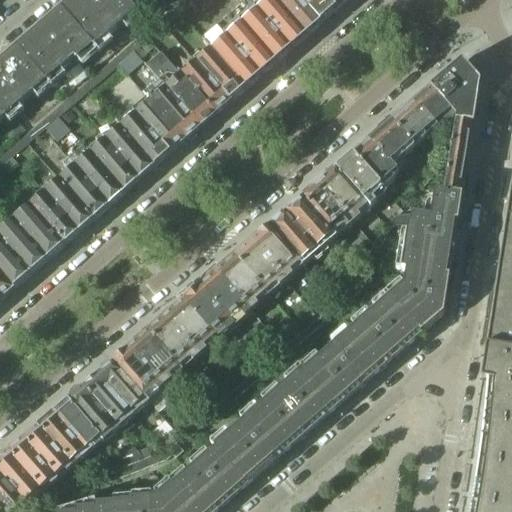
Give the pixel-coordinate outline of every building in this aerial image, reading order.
[(136,14),(123,0),(75,0),(61,13),(92,49),(94,51),(136,14)] [(307,37),(274,0),(249,0),(248,1),(292,50),(307,37)] [(322,24),(301,0),(274,0),(307,37),(322,24)] [(337,11),(327,0),(301,0),(322,24),(337,11)] [(327,0),(337,11),(349,0),(327,0)] [(292,50),(248,1),(233,14),(277,63),(292,50)] [(58,119),(73,106),(120,66),(135,53),(149,40),(177,16),(172,11),(0,159),(0,169),(2,168),(12,159),(44,131),(58,119)] [(92,49),(61,13),(33,37),(62,71),(74,61),(76,63),(92,49)] [(277,63),(233,14),(218,27),(262,76),(277,63)] [(262,76),(218,27),(203,40),(213,51),(247,89),(262,76)] [(62,71),(33,37),(18,50),(47,84),(62,71)] [(149,40),(135,53),(142,61),(148,56),(147,55),(156,47),(149,40)] [(47,84),(18,50),(0,65),(0,87),(18,109),(32,96),(32,97),(47,84)] [(247,89),(213,51),(197,64),(232,103),(247,89)] [(135,53),(120,66),(128,75),(143,63),(142,61),(135,53)] [(232,103),(197,64),(182,77),(216,116),(232,103)] [(457,66),(430,89),(457,119),(456,123),(473,126),(479,84),(465,67),(457,66)] [(216,116),(182,77),(173,85),(166,76),(160,82),(201,130),(216,116)] [(201,130),(160,82),(154,87),(161,95),(152,103),(186,143),(201,130)] [(18,109),(0,87),(0,115),(4,120),(2,122),(17,139),(24,132),(10,115),(18,109)] [(430,89),(413,104),(437,132),(443,126),(454,128),(455,129),(456,123),(457,119),(430,89)] [(186,143),(152,103),(136,117),(171,156),(186,143)] [(413,104),(391,124),(414,151),(437,132),(413,104)] [(171,156),(136,117),(121,130),(155,169),(171,156)] [(58,119),(44,131),(54,143),(68,131),(58,119)] [(462,198),(467,162),(473,126),(456,123),(455,129),(454,128),(452,141),(449,159),(443,195),(462,198)] [(391,124),(369,143),(393,170),(414,151),(391,124)] [(155,169),(121,130),(105,143),(139,183),(155,169)] [(139,183),(105,143),(90,156),(125,196),(139,183)] [(369,143),(353,157),(384,193),(396,183),(394,180),(398,176),(393,170),(369,143)] [(74,157),(69,162),(109,209),(125,196),(90,156),(81,164),(74,157)] [(353,157),(336,171),(368,208),(370,211),(377,205),(374,202),(384,193),(353,157)] [(12,159),(2,168),(9,176),(19,167),(12,159)] [(109,209),(69,162),(63,166),(70,174),(60,182),(94,222),(109,209)] [(336,171),(319,186),(353,226),(360,220),(357,217),(368,208),(336,171)] [(94,222),(60,182),(45,195),(80,235),(94,222)] [(511,185),(509,202),(486,346),(511,349),(511,185)] [(319,186),(303,200),(334,237),(344,228),(347,231),(353,226),(319,186)] [(458,224),(462,198),(443,195),(437,194),(434,198),(432,205),(428,205),(426,208),(424,219),(458,224)] [(45,195),(30,209),(64,248),(80,235),(45,195)] [(334,237),(303,200),(299,204),(297,202),(290,209),(291,210),(286,215),(320,255),(337,240),(334,237)] [(64,248),(30,209),(14,222),(48,262),(64,248)] [(320,255),(286,215),(279,220),(278,219),(270,225),(272,227),(269,229),(301,266),(303,269),(320,255)] [(396,227),(407,228),(413,216),(397,217),(384,227),(359,275),(351,283),(357,288),(365,281),(390,230),(396,227)] [(458,224),(424,219),(413,217),(408,229),(404,254),(452,261),(458,224)] [(48,262),(14,222),(0,234),(0,240),(31,277),(48,262)] [(252,244),(253,246),(286,284),(292,278),(290,275),(301,266),(269,229),(252,244)] [(31,277),(0,240),(0,275),(14,292),(31,277)] [(286,284),(253,246),(252,244),(235,259),(266,296),(277,287),(279,290),(286,284)] [(350,257),(361,269),(366,259),(357,250),(350,257)] [(443,317),(452,261),(404,254),(401,273),(406,273),(403,287),(390,299),(422,335),(443,317)] [(255,305),(266,296),(235,259),(217,274),(251,314),(258,308),(255,305)] [(217,274),(200,289),(232,326),(242,317),(245,320),(251,314),(217,274)] [(0,304),(14,292),(0,275),(0,304)] [(234,402),(304,342),(340,310),(344,314),(356,304),(352,300),(360,293),(355,288),(222,403),(230,412),(237,406),(234,402)] [(200,289),(183,304),(215,341),(224,333),(227,335),(234,328),(232,326),(200,289)] [(422,335),(390,299),(334,348),(366,384),(422,335)] [(166,319),(168,321),(200,358),(206,352),(204,350),(215,341),(183,304),(166,319)] [(200,358),(168,321),(166,319),(149,334),(150,336),(180,370),(190,362),(192,364),(200,358)] [(188,380),(180,370),(150,336),(149,334),(131,349),(133,351),(165,388),(171,383),(177,389),(188,380)] [(511,488),(511,349),(486,346),(483,368),(481,378),(481,380),(487,381),(480,450),(474,483),(511,488)] [(304,373),(304,374),(336,410),(366,384),(334,348),(304,373)] [(176,401),(165,388),(133,351),(131,349),(115,363),(116,365),(146,400),(150,405),(159,415),(176,401)] [(146,400),(116,365),(115,363),(111,366),(106,367),(102,370),(101,375),(99,376),(132,414),(141,406),(143,408),(145,409),(150,405),(146,400)] [(336,410),(304,374),(304,373),(302,372),(243,423),(276,461),(336,410)] [(99,376),(84,389),(118,429),(128,420),(131,424),(136,420),(132,414),(99,376)] [(226,388),(213,400),(219,406),(232,394),(226,388)] [(118,429),(84,389),(81,392),(76,393),(72,396),(70,402),(69,403),(102,441),(103,442),(113,434),(116,437),(122,433),(118,429)] [(69,403),(54,416),(90,458),(96,453),(92,449),(102,441),(69,403)] [(54,416),(39,429),(72,467),(81,459),(84,463),(90,458),(54,416)] [(276,461),(243,423),(213,450),(214,452),(215,452),(246,488),(276,461)] [(190,440),(198,433),(199,433),(194,427),(185,434),(190,440)] [(39,429),(24,442),(57,480),(66,472),(69,476),(75,471),(72,467),(39,429)] [(164,452),(180,439),(173,431),(157,444),(164,452)] [(24,442),(9,455),(41,493),(51,484),(55,488),(60,483),(57,480),(24,442)] [(176,444),(168,451),(71,490),(75,499),(166,462),(172,456),(176,460),(183,453),(176,444)] [(143,460),(135,450),(115,458),(117,460),(100,468),(104,476),(143,460)] [(218,511),(246,488),(215,452),(214,452),(173,487),(194,511),(218,511)] [(9,455),(0,462),(0,474),(30,509),(35,505),(32,501),(41,493),(9,455)] [(0,474),(0,506),(4,511),(26,511),(30,509),(0,474)] [(511,511),(511,488),(474,483),(469,511),(511,511)] [(194,511),(173,487),(172,486),(158,498),(156,497),(152,501),(132,502),(132,504),(132,511),(194,511)]
